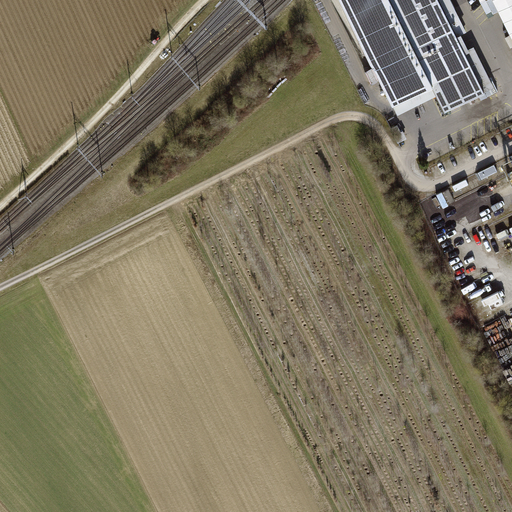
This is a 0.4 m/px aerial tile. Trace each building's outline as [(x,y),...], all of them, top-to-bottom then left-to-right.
[(341,0),(393,104),(432,85),(437,94),(445,111),(485,91),(464,50),(457,35),(446,13),(455,8),(451,0),(341,0)] [(511,0),(494,0),(511,36),(511,0)] [(467,31),(455,8),(446,13),(457,35),(467,31)] [(464,50),(485,91),(494,86),(474,45),(464,50)] [(398,114),(437,94),(432,85),(393,104),(398,114)] [(449,188),(443,191),(449,203),(455,200),(449,188)]
